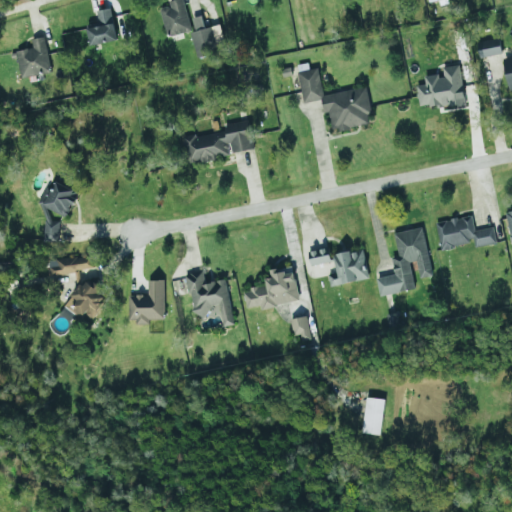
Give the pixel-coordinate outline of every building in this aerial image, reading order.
[(169,5),(158,7),(166,36),(190,30),(182,0),(167,0),(168,0),(169,5)] [(95,10),(98,25),(86,27),(89,45),(115,40),(110,7),(95,10)] [(212,26),(204,27),(201,15),(192,17),(194,31),(191,31),(195,55),(217,51),(212,26)] [(20,77),(50,72),(44,36),(30,38),(32,47),(15,50),(20,77)] [(476,41),(478,57),(500,53),(498,38),(476,41)] [(463,103),(457,64),(441,66),(442,73),(423,76),(424,83),(415,84),(418,109),(463,103)] [(365,86),(322,94),(317,67),(297,71),(302,102),(320,99),(323,113),(330,112),(333,130),(367,124),(365,113),(370,112),(365,86)] [(250,148),(245,120),(223,124),(224,130),(182,136),(187,163),(229,156),(229,151),(250,148)] [(57,241),(59,220),(48,219),(48,209),(66,216),(77,190),(54,180),(51,188),(44,188),(39,201),(45,203),(42,240),(57,241)] [(440,248),(473,242),(474,246),(495,242),(492,226),(473,229),(471,214),(435,221),(440,248)] [(413,289),(408,261),(416,260),(419,278),(431,275),(422,226),(393,232),(397,256),(390,257),(393,274),(375,277),(378,295),(413,289)] [(329,285),(367,278),(362,249),(329,255),(327,247),(309,251),(314,277),(327,274),(329,285)] [(92,267),(89,253),(48,260),(50,275),(92,267)] [(292,269),(269,272),(270,276),(264,277),(265,285),(243,288),(245,307),(260,304),(260,307),(298,301),(292,269)] [(232,324),(225,278),(204,282),(202,270),(185,273),(193,316),(210,313),(209,305),(218,303),(222,326),(232,324)] [(64,303),(87,321),(107,296),(85,278),(64,303)] [(163,318),(163,279),(147,279),(147,294),(127,294),(127,319),(135,319),(135,324),(148,324),(148,318),(163,318)] [(299,333),(301,340),(311,338),(305,315),(289,318),(293,335),(299,333)] [(379,434),(385,399),(366,396),(360,431),(379,434)]
